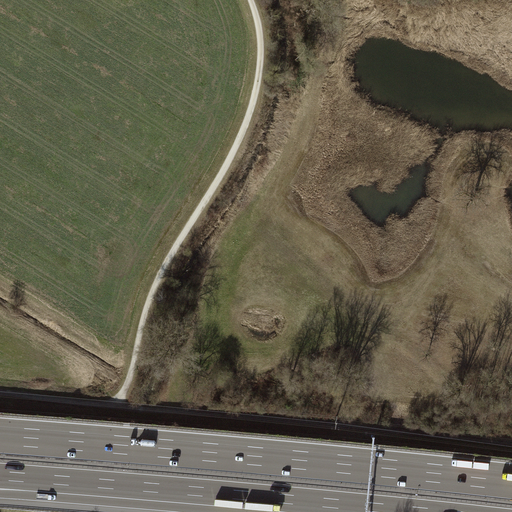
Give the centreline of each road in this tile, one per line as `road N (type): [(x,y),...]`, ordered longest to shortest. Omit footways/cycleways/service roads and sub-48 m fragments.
road 1 (motorway): [(511,481),(0,435)]
road 2 (track): [(251,0),(261,47),(246,123),(153,289),(117,405)]
road 3 (motorway): [(0,475),(293,504)]
road 4 (motorway): [(0,493),(201,509),(293,504)]
